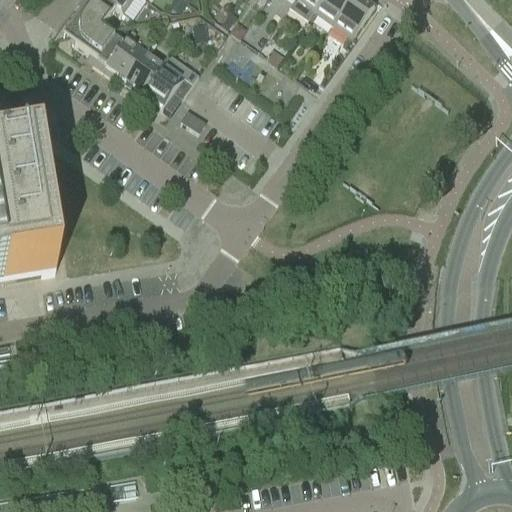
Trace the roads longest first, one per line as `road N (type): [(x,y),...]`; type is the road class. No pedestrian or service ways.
road 1 (secondary): [(511,150),(467,220),(445,311),(462,452),(482,496)]
road 2 (residential): [(245,234),(36,89),(0,17)]
road 3 (secondary): [(511,494),(484,388),(481,304),(511,212)]
road 4 (residential): [(245,234),(414,0)]
road 5 (residential): [(0,335),(183,303),(245,234)]
